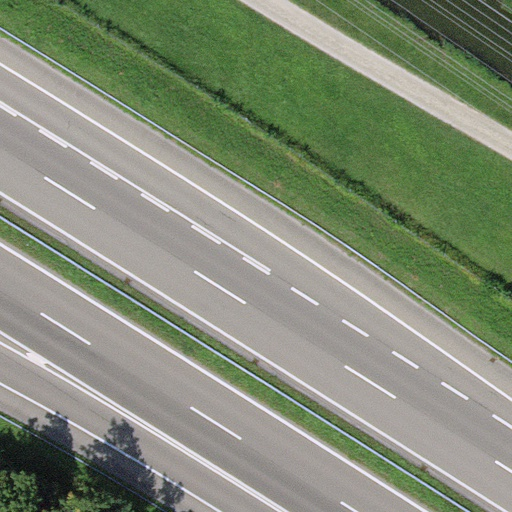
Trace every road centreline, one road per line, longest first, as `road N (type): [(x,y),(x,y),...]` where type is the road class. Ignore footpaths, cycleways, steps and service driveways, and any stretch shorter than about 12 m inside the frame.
road 1 (motorway): [(511,471),(0,148)]
road 2 (motorway): [(0,296),(338,511)]
road 3 (motorway): [(0,364),(252,511)]
road 4 (track): [(511,143),(272,0)]
